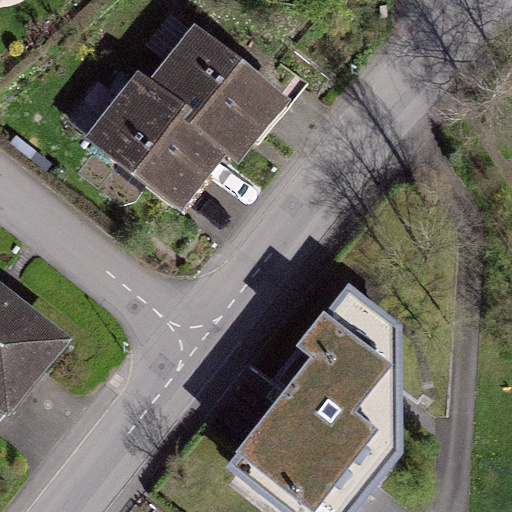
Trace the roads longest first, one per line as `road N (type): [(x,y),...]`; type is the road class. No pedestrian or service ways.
road 1 (residential): [(491,0),(365,124),(201,344)]
road 2 (residential): [(0,189),(201,344)]
road 3 (residential): [(201,344),(65,511)]
